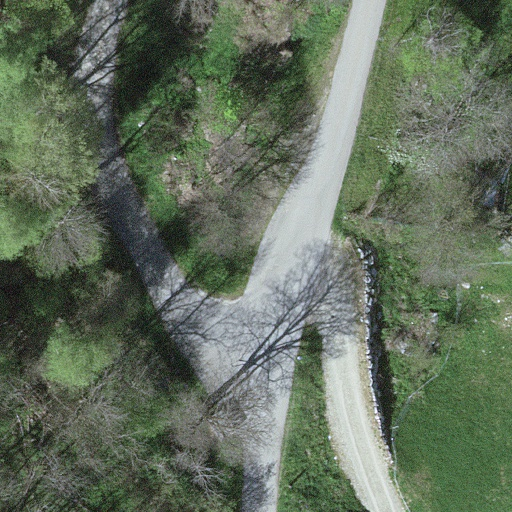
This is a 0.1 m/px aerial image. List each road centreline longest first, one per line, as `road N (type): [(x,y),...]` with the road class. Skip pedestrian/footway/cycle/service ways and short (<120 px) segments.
road 1 (residential): [(265,365),(231,355),(193,327),(124,201),(104,143),(95,62),(106,0)]
road 2 (residential): [(369,0),(265,365)]
road 3 (residential): [(265,365),(258,511)]
